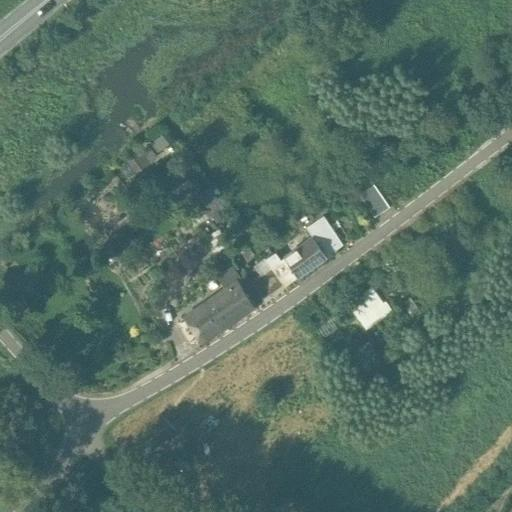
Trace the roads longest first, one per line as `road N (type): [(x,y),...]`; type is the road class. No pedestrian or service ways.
road 1 (unclassified): [(88,432),(325,275),(511,134)]
road 2 (tertiary): [(88,432),(0,330)]
